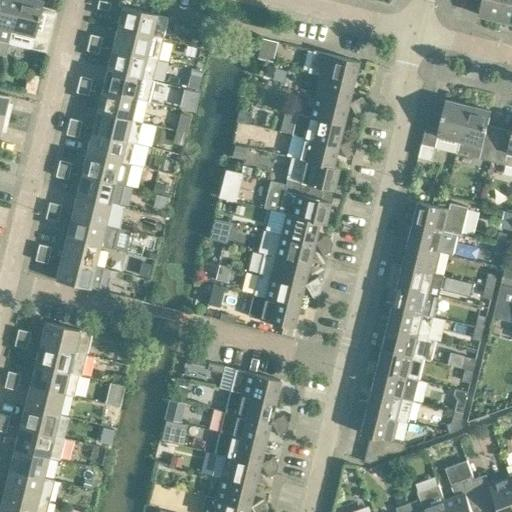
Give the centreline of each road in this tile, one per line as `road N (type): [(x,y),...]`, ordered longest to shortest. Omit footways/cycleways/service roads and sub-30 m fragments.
road 1 (residential): [(304,511),(417,33)]
road 2 (residential): [(0,319),(78,0)]
road 3 (residential): [(417,33),(277,0)]
